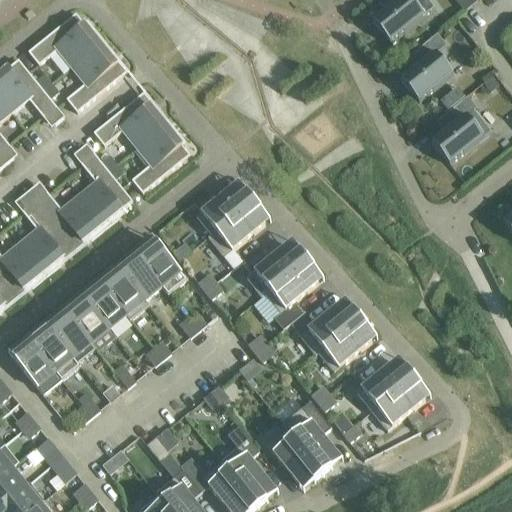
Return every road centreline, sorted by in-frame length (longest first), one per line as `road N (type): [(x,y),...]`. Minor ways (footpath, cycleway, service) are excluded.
road 1 (residential): [(305,511),(451,441),(463,417),(224,158)]
road 2 (residential): [(224,158),(0,344)]
road 3 (residential): [(449,224),(427,208),(339,36)]
road 4 (residential): [(224,158),(91,0)]
road 5 (residential): [(449,224),(511,345)]
